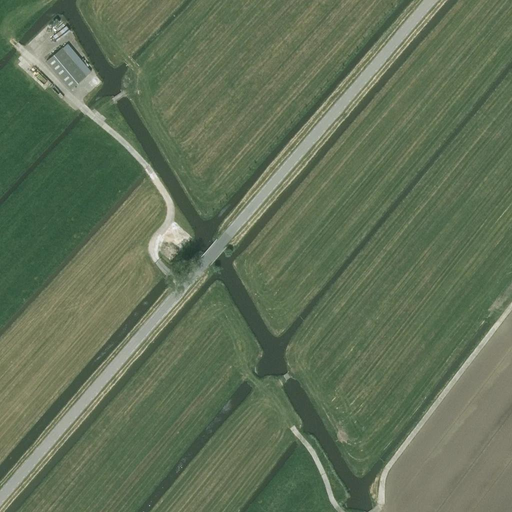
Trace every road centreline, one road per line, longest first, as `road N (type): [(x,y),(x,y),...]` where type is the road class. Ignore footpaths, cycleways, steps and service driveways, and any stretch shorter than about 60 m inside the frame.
road 1 (unclassified): [(0,493),(427,0)]
road 2 (track): [(180,283),(153,252),(171,201),(126,130),(100,120),(7,30)]
road 3 (track): [(365,511),(375,505),(384,465),(511,301)]
road 4 (track): [(353,511),(336,499),(277,398),(242,365)]
